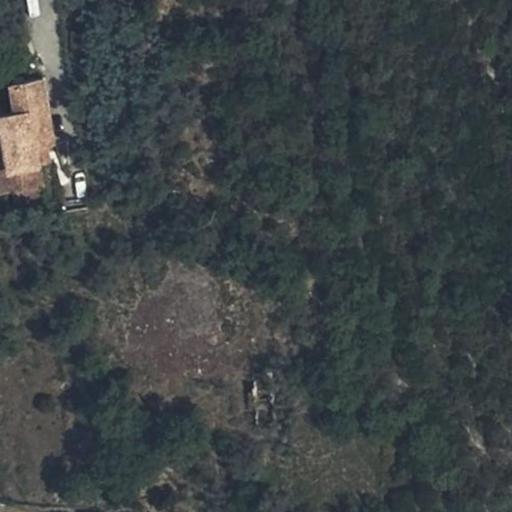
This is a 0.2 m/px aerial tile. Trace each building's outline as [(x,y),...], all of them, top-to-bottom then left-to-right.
[(50,180),(44,160),(39,145),(48,140),(55,138),(36,75),(4,85),(12,111),(0,115),(0,141),(5,139),(20,189),(50,180)] [(0,174),(6,194),(20,189),(5,139),(0,141),(0,174)] [(39,145),(44,160),(53,156),(48,140),(39,145)] [(53,191),(50,180),(20,189),(23,199),(53,191)] [(272,368),(254,368),(254,397),(274,395),(272,368)]
